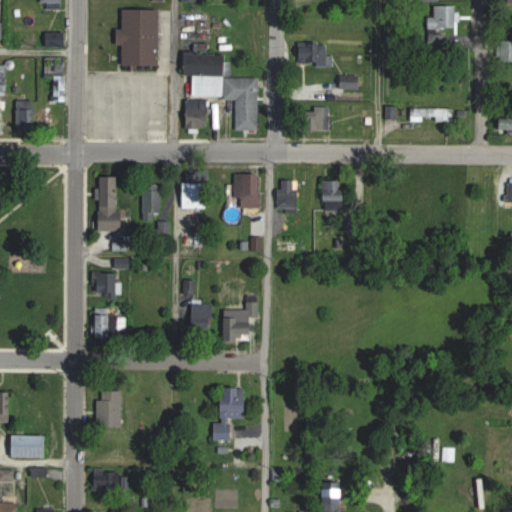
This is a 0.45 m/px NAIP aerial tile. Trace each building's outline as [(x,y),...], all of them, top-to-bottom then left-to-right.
[(430,5),(430,28),(460,28),(460,5),(430,5)] [(162,10),(122,9),(122,66),(161,66),(162,10)] [(67,33),(50,32),(49,44),(66,46),(67,33)] [(503,62),(511,61),(511,39),(503,39),(503,62)] [(330,43),(300,43),(300,64),(330,64),(330,43)] [(261,130),(262,78),(228,77),(229,54),(186,53),(186,75),(196,75),(195,97),(238,97),(238,130),(261,130)] [(363,75),(342,75),(342,89),(363,89),(363,75)] [(212,99),(188,99),(188,128),(212,128),(212,99)] [(333,107),(310,107),(310,130),(333,130),(333,107)] [(455,108),(412,108),(412,122),(455,122),(455,108)] [(503,135),(511,134),(511,116),(503,117),(503,135)] [(264,208),(264,174),(237,174),(237,208),(264,208)] [(302,179),(280,179),(280,211),(302,211),(302,179)] [(325,180),(325,208),(347,208),(347,180),(325,180)] [(125,208),(117,208),(117,184),(104,184),(104,200),(112,200),(112,207),(102,207),(102,233),(125,233),(125,208)] [(185,208),(210,208),(210,184),(185,184),(185,208)] [(370,204),(387,203),(385,185),(368,187),(370,204)] [(144,190),(144,221),(163,221),(163,190),(144,190)] [(119,294),(119,272),(97,272),(97,294),(119,294)] [(226,318),(226,341),(256,340),(256,301),(249,301),(250,318),(226,318)] [(216,303),(192,303),(192,330),(216,330),(216,303)] [(114,308),(97,308),(97,339),(114,339),(114,308)] [(215,422),(215,441),(233,440),(233,418),(250,418),(250,388),(232,388),(232,398),(222,398),(223,422),(215,422)] [(0,421),(12,421),(12,391),(0,390),(0,421)] [(50,457),(50,434),(15,434),(15,457),(50,457)] [(457,447),(446,447),(446,461),(457,461),(457,447)] [(15,469),(3,469),(3,480),(15,480),(15,469)] [(100,492),(128,492),(128,470),(100,470),(100,492)] [(342,511),(342,482),(324,482),(324,511),(342,511)] [(1,502),(0,511),(21,511),(22,502),(1,502)] [(114,511),(126,511),(127,502),(114,502),(114,511)]
